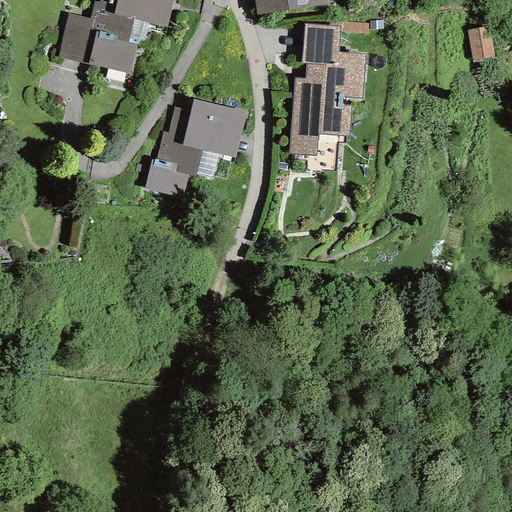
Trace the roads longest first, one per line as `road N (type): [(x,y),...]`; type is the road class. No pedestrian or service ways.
road 1 (residential): [(238,0),(259,76),(262,153),(234,259)]
road 2 (track): [(164,511),(178,409),(234,259)]
